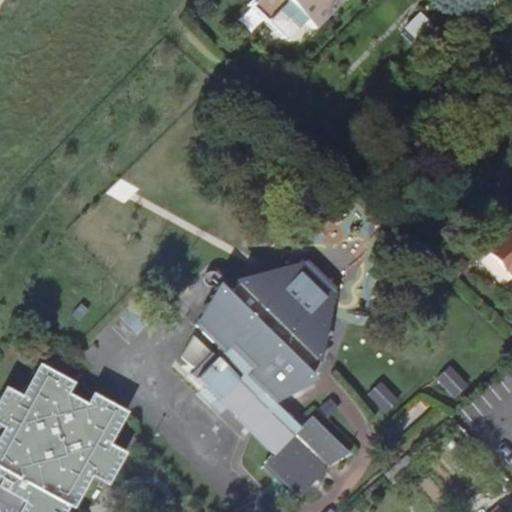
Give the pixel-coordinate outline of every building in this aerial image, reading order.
[(284,39),(290,34),(305,19),(315,29),(343,0),(249,0),(247,3),(284,39)] [(435,21),(423,10),(412,22),(424,33),(435,21)] [(511,235),(497,250),(511,267),(511,235)] [(322,355),(336,291),(308,264),(237,283),(240,285),(228,297),(218,288),(197,328),(227,357),(221,364),(216,359),(195,380),(209,393),(212,390),(218,396),(224,402),(221,405),(251,435),(270,454),(261,464),(297,497),(313,480),(319,485),(324,468),(327,466),(329,464),(347,454),(309,416),(305,420),(297,428),(269,401),(270,399),(273,403),(312,380),(306,374),(318,361),(320,363),(322,355)] [(20,392),(4,384),(0,390),(0,511),(66,511),(68,510),(70,511),(73,511),(91,481),(107,490),(127,453),(112,445),(130,414),(91,392),(84,404),(69,395),(76,383),(37,361),(20,392)]
